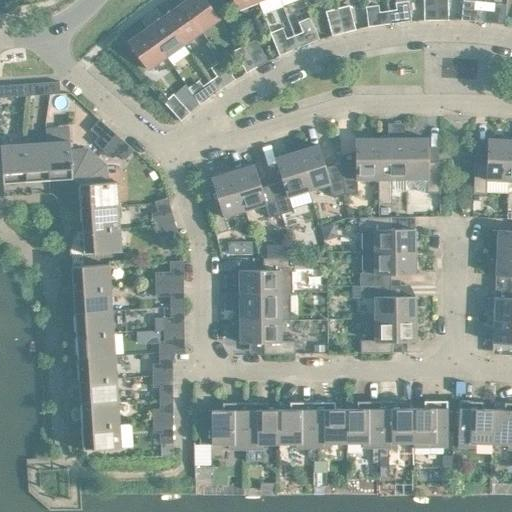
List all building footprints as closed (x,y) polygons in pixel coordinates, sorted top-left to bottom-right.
[(207,0),(185,0),(182,3),(202,31),(220,18),(207,0)] [(258,1),(258,0),(234,0),(238,9),(258,1)] [(436,0),(424,0),(424,20),(437,20),(436,0)] [(436,0),(437,20),(449,19),(448,0),(436,0)] [(396,3),(397,9),(399,22),(411,20),(409,1),(396,3)] [(474,20),(476,8),(476,2),(464,1),(462,20),(474,20)] [(182,3),(164,15),(184,44),(202,31),(182,3)] [(494,3),(493,9),(492,22),(505,23),(507,5),(494,3)] [(350,4),(338,8),(344,32),(356,29),(350,6),(350,4)] [(381,24),(380,11),(379,5),(366,7),(368,26),(381,25),(381,24)] [(338,8),(326,11),(332,35),(344,32),(338,8)] [(476,8),(474,20),(483,21),(485,9),(476,8)] [(397,9),(388,10),(390,23),(399,22),(397,9)] [(485,9),(483,21),(492,22),(493,9),(485,9)] [(388,10),(380,11),(381,24),(390,23),(388,10)] [(164,15),(146,28),(167,56),(184,44),(164,15)] [(312,20),(301,25),(303,31),(308,43),(320,39),(312,20)] [(167,56),(146,28),(128,41),(148,69),(167,56)] [(284,31),(272,36),(280,55),(292,50),(287,38),(284,31)] [(302,32),(295,35),(300,46),(308,43),(303,31),(302,32)] [(294,35),(287,38),(292,50),(300,46),(295,35),(294,35)] [(256,38),(245,44),(257,66),(268,61),(268,60),(256,39),(256,38)] [(245,44),(235,50),(247,72),(256,67),(257,66),(245,44)] [(224,62),(214,70),(218,75),(225,86),(235,78),(224,62)] [(216,76),(210,80),(218,91),(225,86),(218,75),(216,76)] [(209,81),(203,86),(211,96),(218,91),(210,80),(209,81)] [(59,81),(28,83),(29,95),(60,93),(59,81)] [(211,97),(203,86),(199,81),(188,89),(201,105),(211,97)] [(0,97),(29,95),(28,83),(0,84),(0,97)] [(188,89),(185,85),(175,95),(191,113),(201,105),(188,89)] [(164,102),(181,120),(191,113),(175,95),(174,93),(164,102)] [(91,128),(99,136),(108,126),(100,119),(91,128)] [(378,138),(379,178),(379,203),(392,203),(392,178),(406,178),(406,137),(378,138)] [(428,137),(406,137),(406,178),(427,178),(427,192),(441,192),(440,161),(428,162),(428,137)] [(356,162),(341,162),(345,193),(358,193),(357,179),(379,178),(378,138),(356,138),(356,162)] [(488,179),(509,180),(511,139),(488,138),(487,162),(475,162),(474,193),(487,193),(488,179)] [(73,178),(76,181),(97,156),(88,148),(71,149),(70,140),(47,142),(49,179),(73,178)] [(27,181),(49,179),(47,142),(24,143),(27,181)] [(117,152),(125,159),(134,149),(126,142),(117,152)] [(3,182),(27,181),(24,143),(1,145),(3,182)] [(318,144),(297,150),(309,189),(329,183),(334,197),(345,193),(341,162),(326,167),(318,144)] [(283,180),(272,183),(281,213),(293,209),(289,196),(309,189),(297,150),(276,157),(283,180)] [(79,183),(81,207),(118,204),(117,181),(107,181),(106,164),(97,156),(76,181),(79,183)] [(254,164),(233,170),(245,209),(265,203),(270,217),(281,213),(272,183),(261,187),(254,164)] [(245,209),(233,170),(212,177),(219,200),(207,204),(217,233),(229,229),(225,216),(245,209)] [(155,201),(158,211),(171,207),(167,197),(155,201)] [(474,199),(473,212),(480,212),(481,199),(474,199)] [(81,207),(82,229),(120,227),(118,204),(81,207)] [(362,230),(362,251),(415,251),(415,228),(391,228),(391,216),(360,217),(360,230),(362,230)] [(334,223),(322,227),(326,240),(339,235),(334,223)] [(120,227),(82,229),(84,253),(121,250),(120,227)] [(511,230),(498,229),(497,252),(511,252),(511,230)] [(165,234),(169,245),(181,241),(178,231),(165,234)] [(360,272),(360,285),(392,284),(391,273),(416,273),(415,251),(362,251),(363,272),(360,272)] [(511,274),(511,252),(497,252),(496,274),(511,274)] [(240,292),(281,291),(295,291),(295,257),(263,257),(264,269),(239,270),(240,292)] [(170,260),(171,271),(184,271),(184,260),(170,260)] [(71,266),(73,289),(110,287),(109,263),(71,266)] [(164,271),(156,271),(156,283),(164,283),(164,271)] [(164,283),(156,283),(156,295),(164,295),(164,283)] [(375,297),(375,318),(416,318),(416,295),(392,296),(392,284),(360,285),(360,297),(375,297)] [(73,289),(74,312),(112,310),(110,287),(73,289)] [(240,292),(240,319),(281,319),(281,291),(240,292)] [(171,295),(171,306),(184,305),(184,295),(171,295)] [(511,297),(495,297),(494,319),(511,319),(511,297)] [(184,305),(171,306),(171,316),(184,316),(184,305)] [(74,312),(76,335),(113,332),(112,310),(74,312)] [(164,317),(155,317),(155,329),(164,329),(164,317)] [(416,318),(375,318),(375,339),(361,339),(361,353),(392,352),(392,340),(416,340),(416,318)] [(281,319),(240,319),(240,342),(264,342),(264,354),(296,353),(296,340),(281,340),(281,319)] [(511,319),(494,319),(493,341),(511,342),(511,319)] [(76,335),(77,358),(115,355),(113,332),(76,335)] [(159,341),(159,352),(173,352),(185,351),(185,341),(159,341)] [(173,352),(159,352),(159,363),(173,363),(173,352)] [(77,358),(79,380),(116,378),(115,355),(77,358)] [(79,380),(80,403),(118,401),(116,378),(79,380)] [(160,386),(160,397),(173,397),(173,386),(160,386)] [(173,397),(160,397),(160,408),(173,408),(173,397)] [(393,400),(380,401),(380,447),(398,447),(398,442),(414,442),(413,407),(393,408),(393,400)] [(435,407),(413,407),(414,442),(430,442),(430,446),(448,446),(448,400),(435,400),(435,407)] [(476,442),(492,443),(493,409),(472,408),(473,401),(460,400),(458,446),(476,447),(476,442)] [(80,403),(82,426),(119,423),(118,401),(80,403)] [(300,409),(279,409),(280,443),(295,443),(296,448),(309,448),(313,448),(313,401),(300,401),(300,409)] [(325,401),(313,401),(313,448),(318,448),(331,447),(331,443),(347,442),(346,408),(325,408),(325,401)] [(367,408),(346,408),(347,442),(363,442),(363,447),(372,447),(380,447),(380,401),(367,401),(367,408)] [(246,448),(245,402),(233,402),(233,409),(211,409),(212,430),(200,430),(200,444),(228,444),(228,448),(246,448)] [(258,402),(245,402),(246,448),(264,448),(264,443),(280,443),(279,409),(258,409),(258,402)] [(508,449),(511,448),(511,409),(493,409),(492,443),(508,444),(508,449)] [(119,423),(82,426),(83,449),(121,447),(119,423)] [(160,442),(165,442),(173,442),(173,431),(160,431),(160,442)] [(173,442),(165,442),(165,455),(173,455),(173,442)] [(380,447),(372,447),(372,462),(381,462),(380,447)]
